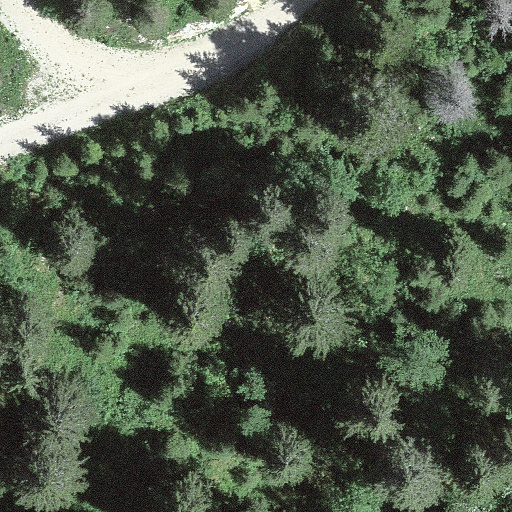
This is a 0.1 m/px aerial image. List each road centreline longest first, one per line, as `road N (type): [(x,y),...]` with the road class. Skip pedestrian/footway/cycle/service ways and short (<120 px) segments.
road 1 (track): [(293,0),(215,57),(0,144)]
road 2 (track): [(14,0),(52,43),(142,88)]
